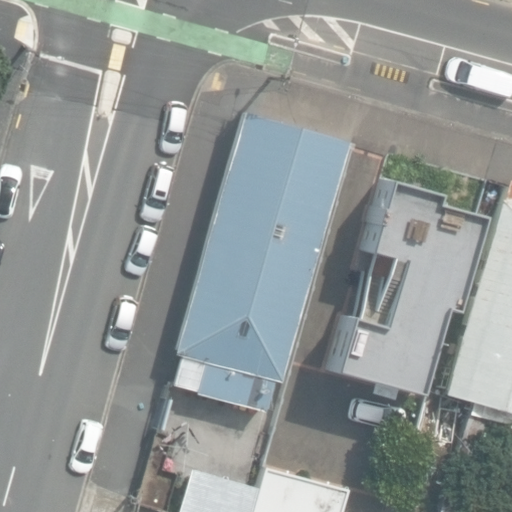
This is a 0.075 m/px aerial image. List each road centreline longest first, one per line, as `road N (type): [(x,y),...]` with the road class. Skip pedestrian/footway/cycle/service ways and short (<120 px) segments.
road 1 (residential): [(133,0),(1,511)]
road 2 (secondary): [(511,44),(356,0)]
